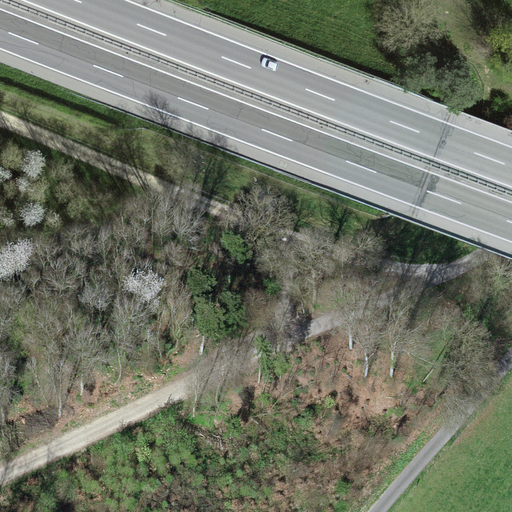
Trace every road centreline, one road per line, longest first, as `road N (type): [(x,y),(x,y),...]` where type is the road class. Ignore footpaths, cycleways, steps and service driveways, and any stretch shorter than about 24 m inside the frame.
road 1 (motorway): [(0,28),(511,221)]
road 2 (motorway): [(511,167),(76,0)]
road 3 (track): [(421,281),(0,476)]
road 4 (track): [(421,281),(281,240),(0,113)]
road 5 (unclassified): [(511,356),(372,511)]
